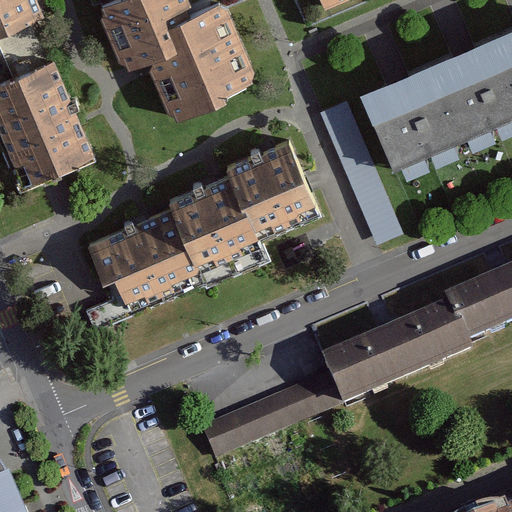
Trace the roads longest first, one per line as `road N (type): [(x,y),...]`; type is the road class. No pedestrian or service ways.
road 1 (residential): [(49,422),(511,227)]
road 2 (residential): [(0,307),(49,422)]
